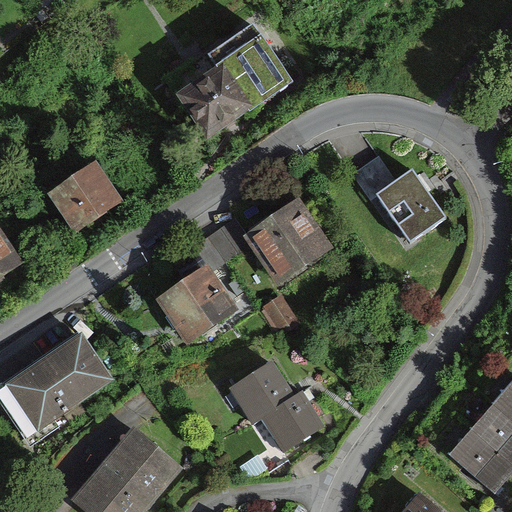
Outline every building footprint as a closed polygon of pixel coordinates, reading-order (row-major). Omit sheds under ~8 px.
[(294,88),(253,29),(210,60),(218,71),(222,68),(253,112),(248,115),(250,118),(294,88)] [(176,100),(206,144),(248,115),(253,112),(222,68),(218,71),(176,100)] [(53,195),(79,230),(125,196),(99,161),(53,195)] [(452,222),(417,170),(376,196),(411,249),(452,222)] [(242,240),(279,292),(338,251),(301,199),(242,240)] [(236,218),(191,246),(207,270),(210,267),(214,272),(248,250),(241,239),(247,235),(236,218)] [(0,288),(20,277),(0,245),(0,288)] [(210,268),(157,302),(187,349),(241,315),(210,268)] [(280,339),(302,326),(285,297),(263,310),(280,339)] [(3,382),(36,433),(116,382),(83,331),(3,382)] [(301,390),(294,394),(292,390),(272,360),(229,388),(254,424),(262,419),(284,452),(324,425),(306,397),(301,390)] [(511,380),(495,401),(511,415),(511,380)] [(511,415),(495,401),(473,427),(511,459),(511,415)] [(497,493),(511,475),(511,459),(473,427),(450,455),(497,493)] [(71,501),(87,511),(150,511),(181,469),(122,428),(71,501)] [(258,455),(240,468),(250,483),(268,470),(258,455)] [(440,511),(419,493),(401,511),(440,511)]
